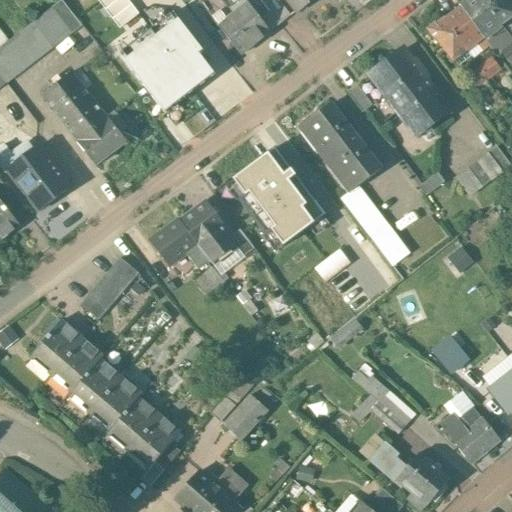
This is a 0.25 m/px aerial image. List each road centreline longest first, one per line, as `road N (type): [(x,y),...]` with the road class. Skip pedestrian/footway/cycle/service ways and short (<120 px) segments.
road 1 (residential): [(0,311),(405,0)]
road 2 (unclassified): [(120,511),(58,465),(0,435)]
